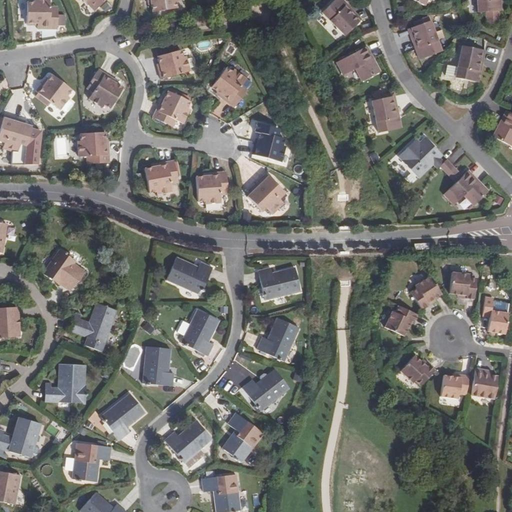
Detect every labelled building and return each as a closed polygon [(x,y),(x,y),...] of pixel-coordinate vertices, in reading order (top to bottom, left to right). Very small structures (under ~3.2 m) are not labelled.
[(50,12),(50,8),(50,0),(33,0),(33,3),(26,3),(26,24),(37,24),(37,30),(58,29),(58,12),(50,12)] [(79,0),(80,1),(81,0),(82,0),(95,12),(106,0),(79,0)] [(147,0),(147,2),(151,2),(151,5),(153,12),(177,8),(176,0),(178,0),(147,0)] [(343,5),(345,3),(342,0),(332,0),(321,10),(344,33),(357,21),(343,5)] [(475,0),(476,12),(500,11),(499,0),(475,0)] [(360,18),(345,3),(343,5),(357,21),(360,18)] [(428,21),(411,27),(417,47),(415,48),(419,59),(440,51),(428,21)] [(417,47),(411,27),(407,28),(415,48),(417,47)] [(336,62),(342,74),(355,68),(362,81),(380,72),(375,62),(366,46),(365,47),(336,62)] [(478,82),(481,69),(477,69),(480,49),(461,46),(456,77),(478,82)] [(156,57),(158,64),(159,67),(156,68),(159,80),(189,72),(184,55),(181,56),(179,51),(166,54),(156,57)] [(446,75),(456,77),(457,67),(448,65),(446,75)] [(210,87),(215,91),(219,94),(217,96),(232,108),(246,90),(239,85),(244,78),(232,69),(230,71),(225,68),(210,87)] [(97,70),(89,83),(95,87),(92,92),(87,99),(101,107),(103,104),(109,108),(121,88),(112,82),(113,80),(97,70)] [(34,92),(59,111),(68,97),(66,96),(69,90),(50,75),(44,84),(42,82),(34,92)] [(95,87),(89,83),(85,88),(92,92),(95,87)] [(152,117),(165,123),(168,117),(174,120),(182,124),(189,110),(186,108),(190,102),(188,101),(181,97),(168,90),(164,97),(164,98),(166,99),(165,101),(161,99),(152,117)] [(394,116),(390,96),(370,100),(377,132),(400,127),(398,115),(394,116)] [(511,114),(508,113),(506,112),(498,127),(493,138),(510,147),(511,142),(511,114)] [(21,124),(22,121),(5,116),(0,130),(0,143),(4,144),(3,149),(18,154),(20,146),(26,148),(31,128),(25,125),(21,124)] [(168,117),(165,123),(171,126),(174,120),(168,117)] [(261,129),(258,140),(257,143),(254,143),(251,154),(280,162),(285,144),(282,143),(284,135),(272,132),(273,127),(265,125),(264,130),(261,129)] [(78,156),(86,156),(93,156),(94,163),(109,163),(108,143),(105,143),(104,133),(80,134),(81,141),(77,141),(78,156)] [(433,163),(440,157),(441,155),(424,137),(419,142),(415,146),(411,143),(398,155),(419,176),(433,163)] [(415,146),(419,142),(416,138),(411,143),(415,146)] [(93,156),(86,156),(86,164),(94,163),(93,156)] [(440,157),(433,163),(437,168),(440,165),(444,161),(440,157)] [(447,173),(454,167),(446,159),(444,161),(440,165),(447,173)] [(173,192),(171,185),(170,177),(177,176),(174,162),(154,166),(155,169),(151,169),(145,171),(149,194),(157,193),(157,196),(173,192)] [(454,167),(447,173),(456,181),(457,182),(463,176),(463,175),(454,167)] [(408,169),(402,175),(410,182),(415,176),(408,169)] [(457,182),(456,181),(444,193),(455,204),(465,195),(474,204),(489,191),(468,170),(463,175),(463,176),(457,182)] [(222,203),(221,195),(219,185),(226,184),(224,171),(205,174),(205,177),(202,178),(194,179),(198,204),(205,203),(205,205),(222,203)] [(261,172),(248,184),(250,187),(247,190),(242,194),(256,210),(261,205),(267,212),(279,201),(275,197),(280,191),(261,172)] [(170,177),(171,185),(178,184),(177,176),(170,177)] [(219,185),(221,195),(228,194),(226,184),(219,185)] [(76,263),(59,251),(42,274),(52,281),(55,278),(61,282),(60,284),(71,291),(77,282),(78,283),(83,276),(82,275),(84,272),(75,265),(76,263)] [(190,270),(192,265),(176,258),(166,280),(200,296),(212,269),(200,263),(198,268),(196,272),(190,270)] [(270,277),(269,272),(267,266),(254,269),(261,298),(297,290),(291,267),(274,271),(275,276),(270,277)] [(467,296),(466,300),(474,300),(476,279),(469,278),(469,275),(452,273),(450,294),(459,295),(467,296)] [(434,300),(441,295),(430,277),(415,287),(416,289),(411,293),(422,311),(429,307),(427,304),(434,300)] [(488,333),(506,335),(508,313),(492,311),(493,299),(485,298),(483,318),(490,318),(488,333)] [(85,348),(102,353),(117,312),(97,304),(89,323),(80,319),(81,316),(76,314),(69,332),(88,338),(85,348)] [(411,322),(414,323),(417,316),(398,307),(395,314),(392,313),(385,329),(404,338),(408,330),(411,322)] [(208,332),(213,334),(220,318),(198,308),(182,341),(209,355),(214,342),(210,340),(205,338),(208,332)] [(18,319),(17,309),(0,309),(0,339),(19,339),(18,326),(15,326),(15,320),(18,319)] [(268,340),(264,338),(259,335),(254,348),(281,360),(296,326),(274,316),(267,332),(271,333),(268,340)] [(150,334),(155,328),(147,323),(143,329),(150,334)] [(164,367),(169,367),(170,349),(146,347),(143,384),(173,386),(174,373),(169,373),(163,372),(164,367)] [(427,368),(421,362),(415,357),(400,373),(413,384),(415,382),(421,387),(435,371),(429,366),(427,368)] [(45,403),(85,405),(86,385),(85,385),(86,366),(58,365),(57,390),(51,390),(51,384),(46,384),(45,403)] [(257,387),(254,383),(250,378),(240,387),(258,410),(287,387),(272,369),(258,380),(261,383),(257,387)] [(475,369),(470,396),(494,400),(498,377),(490,376),(485,375),(485,371),(475,369)] [(461,379),(453,378),(444,377),(441,398),(459,400),(459,395),(466,397),(469,377),(461,376),(461,379)] [(128,421),(131,424),(145,413),(130,394),(101,417),(120,441),(130,432),(127,428),(124,424),(128,421)] [(232,438),(228,436),(221,446),(241,460),(262,431),(234,411),(227,422),(234,427),(231,431),(235,433),(232,438)] [(0,449),(30,459),(40,425),(19,419),(13,439),(2,436),(4,432),(0,430),(0,449)] [(203,454),(198,449),(210,439),(195,421),(181,432),(184,436),(180,440),(173,431),(163,439),(182,462),(187,468),(203,454)] [(96,466),(99,467),(100,463),(109,464),(111,450),(77,444),(72,480),(97,484),(99,472),(95,471),(96,466)] [(51,466),(43,467),(44,475),(52,474),(51,466)] [(0,502),(14,505),(19,476),(2,473),(3,468),(0,467),(0,502)] [(217,499),(213,500),(215,511),(239,509),(234,473),(200,477),(202,492),(212,491),(213,494),(217,494),(217,499)] [(110,511),(107,509),(110,505),(96,493),(80,511),(126,511),(118,505),(114,509),(111,511),(110,511)]
